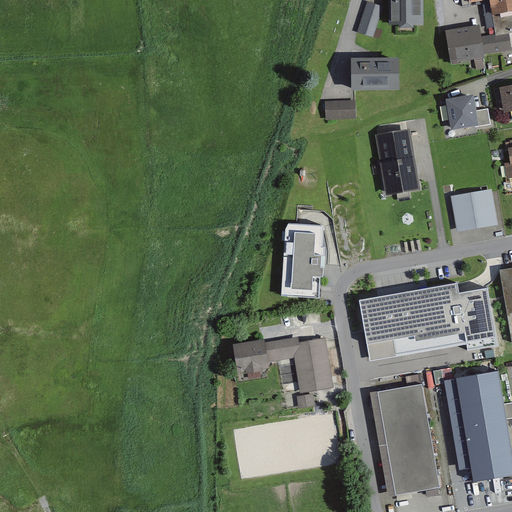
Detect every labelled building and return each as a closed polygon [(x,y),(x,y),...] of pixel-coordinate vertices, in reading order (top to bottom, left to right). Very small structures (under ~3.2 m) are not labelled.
[(426,0),(391,0),(391,26),(406,26),(405,29),(419,29),(419,25),(426,25),(426,0)] [(511,0),(465,0),(467,9),(495,4),(501,35),(511,33),(511,0)] [(387,8),(370,3),(360,34),(377,40),(387,8)] [(488,37),(486,25),(450,30),(455,64),(490,58),(489,55),(511,51),(511,37),(499,40),(498,35),(488,37)] [(402,60),(351,62),(352,91),(403,90),(402,60)] [(511,86),(497,88),(500,114),(511,112),(511,86)] [(474,95),(447,100),(453,131),(490,125),(487,109),(477,111),(474,95)] [(359,100),(329,101),(329,120),(360,119),(359,100)] [(416,125),(376,131),(388,200),(428,193),(416,125)] [(492,189),(451,197),(458,233),(499,225),(492,189)] [(324,226),(287,224),(282,296),(319,298),(324,226)] [(511,268),(503,270),(511,326),(511,268)] [(459,282),(358,300),(370,363),(467,346),(468,352),(499,346),(489,288),(461,293),(459,282)] [(304,335),(271,340),(274,361),(298,358),(303,394),(339,388),(330,339),(305,342),(304,335)] [(271,340),(236,345),(241,376),(253,374),(254,383),(268,381),(266,371),(276,369),(274,361),(271,340)] [(456,378),(474,482),(511,475),(511,452),(506,420),(504,405),(498,371),(456,378)] [(431,436),(422,384),(378,392),(387,444),(431,436)] [(314,394),(297,397),(299,409),(315,406),(314,394)] [(336,410),(223,427),(234,491),(346,474),(336,410)] [(441,488),(431,436),(387,444),(396,496),(441,488)]
